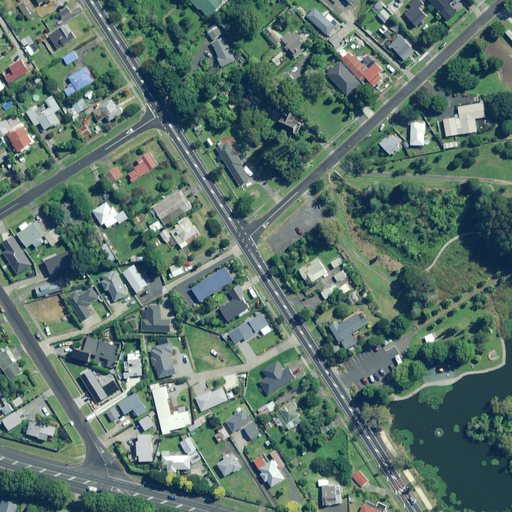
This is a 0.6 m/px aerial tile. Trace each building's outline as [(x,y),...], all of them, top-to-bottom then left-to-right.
[(50,0),(27,0),(33,10),(50,0)] [(190,0),(199,10),(200,9),(208,18),(221,7),(218,5),(223,0),(190,0)] [(400,0),(394,0),(387,6),(394,14),(405,5),(400,0)] [(404,15),(416,28),(428,16),(420,8),(424,4),(419,0),(412,0),(408,4),(411,8),(404,15)] [(426,0),(448,22),(458,12),(448,2),(449,0),(426,0)] [(33,17),(24,3),(18,6),(28,20),(33,17)] [(335,28),(315,8),(307,16),(326,36),(335,28)] [(390,17),(383,9),(377,15),(384,23),(390,17)] [(395,28),(390,23),(387,26),(391,31),(395,28)] [(222,35),(215,24),(206,30),(213,40),(222,35)] [(76,37),(68,25),(50,37),(58,49),(76,37)] [(303,39),(296,32),(293,35),(291,33),(281,41),(296,57),(305,48),(300,43),(303,39)] [(281,41),(274,33),(269,38),(276,46),(281,41)] [(343,40),(336,33),(329,40),(335,47),(343,40)] [(406,42),(397,33),(385,45),(390,50),(392,48),(405,61),(417,49),(408,41),(406,42)] [(235,61),(224,38),(212,44),(219,57),(217,58),(222,67),(235,61)] [(38,51),(33,43),(26,48),(31,56),(38,51)] [(79,58),(74,51),(63,58),(67,65),(79,58)] [(348,52),(341,60),(363,82),(366,79),(375,87),(384,78),(380,74),(384,70),(374,60),(365,69),(348,52)] [(282,57),(279,53),(271,61),(277,67),(282,62),(279,60),(282,57)] [(29,71),(21,60),(2,73),(10,85),(29,71)] [(95,80),(86,67),(69,78),(73,85),(65,91),(69,97),(95,80)] [(61,109),(52,96),(45,101),(50,108),(47,110),(44,105),(38,109),(36,106),(27,113),(36,127),(41,123),(46,131),(60,121),(54,113),(61,109)] [(84,110),(79,100),(72,104),(77,114),(84,110)] [(116,107),(112,100),(92,112),(98,122),(107,117),(109,122),(124,113),(119,105),(116,107)] [(486,117),(484,103),(458,107),(462,134),(477,132),(475,119),(486,117)] [(284,111),(280,121),(298,129),(302,118),(284,111)] [(454,115),(454,118),(443,120),(443,121),(437,122),(440,135),(446,134),(446,137),(462,134),(459,114),(454,115)] [(13,128),(7,119),(0,123),(0,137),(6,147),(13,142),(19,153),(35,144),(22,123),(13,128)] [(425,123),(411,123),(411,146),(425,146),(425,123)] [(92,134),(86,125),(79,130),(84,138),(92,134)] [(402,143),(393,133),(388,139),(387,137),(379,144),(392,157),(400,149),(398,146),(402,143)] [(243,164),(229,141),(216,149),(240,187),(243,185),(245,189),(253,184),(241,165),(243,164)] [(0,163),(10,157),(6,151),(0,154),(0,163)] [(133,168),(134,170),(128,175),(132,182),(158,165),(150,153),(138,161),(139,164),(133,168)] [(123,176),(117,167),(104,175),(110,184),(123,176)] [(192,209),(182,191),(154,207),(164,225),(192,209)] [(135,198),(132,193),(124,197),(127,203),(135,198)] [(80,221),(68,202),(55,209),(59,215),(57,216),(64,228),(72,223),(73,225),(80,221)] [(111,209),(106,203),(93,212),(102,226),(105,224),(108,228),(118,221),(120,224),(128,218),(123,211),(118,215),(113,207),(111,209)] [(193,225),(187,216),(160,234),(171,250),(180,244),(182,248),(203,235),(195,224),(193,225)] [(47,235),(38,221),(29,226),(26,222),(19,227),(22,231),(17,234),(26,248),(32,244),(36,249),(44,243),(45,245),(49,243),(52,247),(62,240),(55,229),(47,235)] [(162,227),(159,221),(150,227),(154,233),(162,227)] [(328,273),(318,258),(299,270),(308,285),(328,273)] [(342,264),(338,258),(331,263),(334,269),(342,264)] [(185,272),(180,263),(170,268),(172,273),(169,275),(171,279),(185,272)] [(234,280),(226,267),(192,290),(201,303),(234,280)] [(346,276),(342,270),(334,276),(337,282),(346,276)] [(63,287),(60,280),(35,288),(38,297),(44,296),(44,293),(63,287)] [(246,296),(240,287),(230,293),(234,300),(220,309),(227,321),(248,309),(242,298),(246,296)] [(334,296),(330,288),(321,293),(326,301),(334,296)] [(98,298),(92,289),(79,297),(76,292),(66,298),(82,322),(92,315),(86,306),(98,298)] [(359,302),(355,294),(347,299),(351,306),(359,302)] [(160,307),(149,306),(148,310),(142,310),(141,331),(170,333),(171,321),(159,320),(160,307)] [(369,324),(361,311),(341,323),(338,318),(328,324),(339,343),(341,342),(346,350),(357,344),(351,335),(369,324)] [(264,336),(271,331),(269,326),(270,326),(262,314),(229,335),(235,345),(244,339),(246,341),(261,332),(264,336)] [(438,340),(435,333),(425,337),(428,344),(438,340)] [(95,363),(99,364),(101,359),(109,361),(107,367),(114,369),(118,356),(115,356),(118,347),(88,338),(84,351),(97,355),(95,363)] [(390,338),(383,342),(386,346),(392,342),(390,338)] [(174,352),(171,343),(151,349),(153,357),(150,357),(153,366),(155,365),(158,379),(176,374),(170,353),(174,352)] [(2,350),(1,349),(0,349),(0,364),(10,381),(22,373),(15,362),(16,361),(8,347),(2,350)] [(87,377),(81,368),(76,372),(81,381),(87,377)] [(160,389),(159,384),(151,385),(163,435),(170,433),(170,431),(186,427),(186,426),(191,424),(189,412),(172,416),(166,387),(160,389)] [(124,385),(111,393),(114,397),(127,389),(124,385)] [(228,400),(222,387),(195,399),(201,412),(228,400)] [(148,410),(137,393),(119,405),(125,415),(132,411),(136,418),(148,410)] [(24,403),(20,397),(11,403),(15,409),(24,403)] [(301,415),(292,402),(275,414),(277,417),(273,419),(278,426),(280,425),(283,430),(288,428),(289,430),(302,422),(298,416),(301,415)] [(12,411),(9,405),(2,409),(5,415),(12,411)] [(263,418),(270,413),(266,406),(258,411),(263,418)] [(120,416),(115,408),(106,413),(112,422),(120,416)] [(252,419),(245,409),(226,423),(234,433),(252,419)] [(26,420),(19,410),(3,420),(9,431),(26,420)] [(154,426),(148,417),(139,422),(145,431),(154,426)] [(56,429),(31,421),(27,434),(47,440),(48,435),(54,437),(56,429)] [(261,434),(254,423),(245,429),(252,440),(261,434)] [(328,430),(325,424),(317,428),(320,434),(328,430)] [(230,436),(225,429),(214,436),(219,443),(230,436)] [(139,443),(136,443),(137,456),(139,456),(140,462),(153,462),(152,435),(139,436),(139,443)] [(196,451),(189,438),(182,442),(188,454),(196,451)] [(169,452),(162,452),(162,465),(167,465),(168,473),(177,473),(176,470),(191,469),(190,456),(169,457),(169,452)] [(241,468),(232,452),(224,457),(225,460),(217,465),(225,477),(233,471),(234,473),(241,468)] [(267,463),(262,456),(254,462),(259,469),(267,463)] [(262,473),(260,475),(266,483),(268,481),(273,487),(285,478),(272,461),(259,470),(262,473)] [(368,480),(358,471),(352,478),(362,487),(368,480)] [(342,504),(340,485),(322,487),(324,506),(342,504)] [(16,511),(19,501),(3,497),(0,511),(16,511)]
